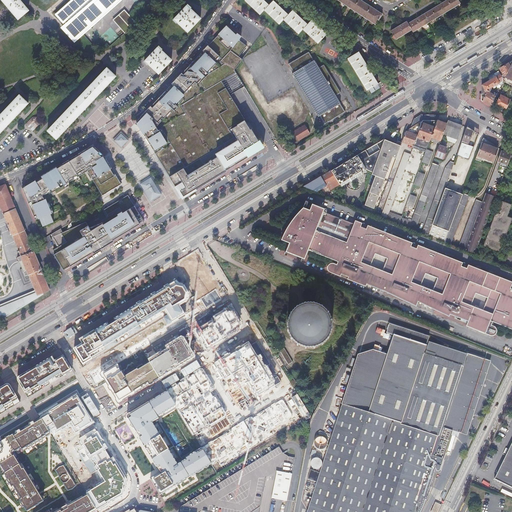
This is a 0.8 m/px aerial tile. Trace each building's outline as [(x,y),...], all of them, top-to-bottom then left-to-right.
[(19,0),(1,0),(8,7),(7,8),(10,12),(11,11),(18,19),(29,10),(19,0)] [(64,25),(61,28),(74,41),(82,34),(119,0),(70,0),(54,14),(58,18),(59,17),(62,20),(64,23),(68,20),(69,21),(64,25)] [(264,10),(268,5),(262,0),(244,0),(259,14),(264,10)] [(359,0),(337,0),(375,25),(382,14),(359,0)] [(446,0),(439,5),(444,13),(452,8),(447,0),(446,0)] [(447,0),(452,8),(460,3),(458,0),(447,0)] [(268,5),(264,10),(279,24),(283,20),(287,15),(281,9),(282,8),(281,7),(280,5),(279,6),(272,1),(268,5)] [(173,19),(176,22),(176,21),(187,32),(200,18),(195,13),(196,12),(195,10),(193,9),(188,4),(173,19)] [(431,10),(436,18),(444,13),(439,5),(431,10)] [(124,9),(112,20),(125,34),(137,24),(124,9)] [(287,15),(283,20),(299,33),(302,29),(307,24),(301,18),(302,17),(300,16),(299,15),(298,16),(292,10),(287,15)] [(423,14),(428,23),(436,18),(431,10),(423,14)] [(416,19),(420,27),(428,23),(423,14),(416,19)] [(408,24),(411,30),(412,32),(420,27),(416,19),(408,24)] [(307,24),(302,29),(318,43),(326,34),(320,28),(321,27),(320,26),(318,25),(317,26),(311,20),(307,24)] [(398,26),(403,35),(411,30),(408,24),(406,21),(398,26)] [(226,26),(226,25),(136,122),(155,153),(172,143),(163,128),(187,113),(181,104),(221,81),(235,72),(234,70),(242,59),(238,56),(246,46),(238,39),(241,36),(227,25),(226,26)] [(403,35),(398,26),(390,31),(395,39),(403,35)] [(143,61),(147,64),(148,63),(158,73),(171,60),(166,54),(167,53),(166,52),(164,51),(158,46),(143,61)] [(368,90),(376,85),(372,77),(373,76),(373,74),(372,73),(370,74),(364,62),(365,62),(364,60),(363,58),(362,59),(358,52),(348,58),(366,91),(368,90)] [(310,53),(289,63),(317,117),(321,115),(325,123),(346,113),(318,59),(300,68),(299,66),(304,63),(303,61),(312,57),(310,53)] [(480,101),(490,106),(496,94),(494,93),(493,94),(488,93),(491,87),(499,83),(500,86),(503,81),(511,62),(511,60),(499,69),(502,74),(500,76),(499,74),(481,85),(482,94),(480,99),(480,101)] [(511,62),(503,81),(511,85),(511,62)] [(107,68),(47,130),(56,139),(63,131),(65,133),(66,131),(68,130),(66,128),(77,117),(79,118),(80,117),(81,115),(80,114),(91,102),(92,103),(94,102),(95,100),(94,99),(105,87),(106,88),(108,87),(109,86),(108,84),(115,76),(107,68)] [(235,72),(221,81),(230,95),(244,87),(235,72)] [(172,143),(155,153),(171,179),(216,152),(234,141),(226,130),(244,119),(230,95),(221,81),(181,104),(187,113),(163,128),(172,143)] [(376,85),(368,90),(370,94),(382,86),(380,82),(376,85)] [(28,103),(19,95),(0,115),(0,133),(4,129),(5,130),(7,129),(8,128),(7,126),(18,114),(19,115),(21,114),(22,113),(21,111),(28,103)] [(500,95),(496,104),(506,109),(510,100),(500,95)] [(413,146),(424,115),(422,115),(414,120),(409,133),(405,131),(402,142),(406,143),(413,146)] [(429,141),(430,140),(431,137),(436,121),(439,115),(424,115),(413,146),(412,148),(422,152),(426,141),(429,141)] [(40,120),(37,117),(33,117),(26,124),(33,131),(40,124),(40,120)] [(257,151),(261,148),(252,133),(251,131),(244,119),(226,130),(234,141),(216,152),(227,170),(230,168),(246,158),(257,151)] [(431,137),(440,141),(442,135),(446,124),(436,121),(431,137)] [(446,124),(442,135),(450,138),(449,141),(455,143),(456,140),(461,126),(448,121),(446,124)] [(295,131),(298,140),(311,135),(308,126),(295,131)] [(466,127),(461,142),(461,143),(467,145),(472,130),(466,127)] [(121,134),(114,141),(121,147),(128,140),(121,134)] [(483,138),(475,159),(480,162),(482,157),(493,161),(498,148),(483,138)] [(380,149),(384,140),(384,139),(365,150),(369,156),(380,149)] [(372,172),(371,174),(375,176),(364,205),(370,208),(394,143),(384,140),(380,149),(372,172)] [(394,143),(370,208),(374,209),(392,157),(396,158),(400,146),(394,143)] [(469,159),(473,147),(461,143),(457,155),(469,159)] [(25,186),(22,189),(35,220),(39,218),(43,226),(53,221),(50,214),(51,213),(49,208),(47,203),(45,197),(87,171),(102,196),(121,184),(104,157),(93,146),(92,145),(88,148),(56,168),(56,167),(41,176),(41,177),(25,186)] [(439,145),(435,156),(444,159),(446,153),(445,153),(446,148),(439,145)] [(372,172),(380,149),(369,156),(365,150),(357,155),(366,169),(367,170),(372,172)] [(426,149),(422,161),(428,164),(433,152),(426,149)] [(500,166),(506,168),(509,160),(511,156),(511,154),(505,152),(501,151),(497,161),(501,162),(500,166)] [(182,198),(227,170),(216,152),(171,179),(182,198)] [(404,152),(381,217),(387,219),(410,154),(404,152)] [(362,171),(366,169),(357,155),(344,163),(346,167),(352,176),(351,180),(363,173),(362,171)] [(445,168),(422,233),(428,235),(432,224),(445,187),(454,163),(450,161),(445,168)] [(331,170),(331,171),(334,175),(338,182),(341,186),(345,184),(351,180),(352,176),(346,167),(344,163),(340,165),(335,168),(331,170)] [(411,222),(409,228),(415,230),(439,165),(432,163),(411,222)] [(331,171),(321,177),(326,184),(331,181),(334,185),(338,182),(334,175),(331,171)] [(418,172),(413,184),(420,186),(424,175),(418,172)] [(304,186),(304,187),(316,191),(319,189),(322,194),(328,196),(331,194),(326,184),(321,177),(321,176),(304,186)] [(140,184),(150,201),(161,195),(150,177),(140,184)] [(25,276),(28,275),(32,283),(37,296),(43,293),(49,291),(10,197),(8,193),(5,185),(0,186),(0,206),(21,256),(17,258),(19,262),(23,261),(24,263),(26,270),(23,272),(25,276)] [(445,187),(432,224),(448,231),(462,194),(445,187)] [(448,231),(444,242),(451,244),(469,195),(463,193),(462,194),(448,231)] [(482,202),(464,249),(466,250),(475,253),(496,197),(485,193),(482,202)] [(409,194),(405,206),(412,209),(416,197),(409,194)] [(63,270),(143,221),(128,195),(104,210),(107,215),(105,216),(106,218),(89,228),(86,222),(63,233),(60,229),(51,234),(58,247),(53,250),(54,255),(63,270)] [(476,199),(458,247),(464,249),(482,202),(476,199)] [(492,321),(494,322),(511,329),(511,288),(510,288),(511,282),(511,281),(468,264),(466,268),(461,265),(462,262),(418,244),(416,248),(410,246),(412,242),(367,225),(366,228),(360,226),(361,222),(355,220),(353,223),(322,211),(324,207),(312,203),(310,209),(305,207),(308,201),(306,200),(303,206),(300,209),(296,214),(291,220),(289,223),(285,230),(283,234),(281,239),(289,242),(284,254),(287,255),(288,252),(302,257),(300,261),(303,262),(308,249),(338,261),(337,264),(333,262),(331,263),(330,263),(329,264),(328,265),(327,267),(327,268),(328,269),(329,271),(329,272),(331,272),(340,276),(341,274),(348,277),(347,279),(365,286),(366,284),(386,292),(416,306),(418,301),(449,316),(450,314),(468,321),(466,326),(490,335),(492,335),(493,335),(495,334),(496,333),(496,331),(496,330),(496,328),(494,326),(493,325),(491,325),(492,321)] [(482,246),(499,252),(511,217),(507,216),(511,204),(499,200),(482,246)] [(401,218),(399,224),(409,228),(411,222),(401,218)] [(197,258),(182,267),(200,298),(215,289),(197,258)] [(0,320),(43,294),(43,293),(37,296),(32,283),(0,301),(0,320)] [(108,324),(105,326),(117,346),(168,314),(169,316),(165,318),(166,320),(169,326),(186,315),(182,309),(180,305),(187,301),(188,294),(185,289),(179,287),(173,291),(170,286),(115,320),(117,323),(110,327),(108,324)] [(320,343),(324,338),(326,332),(326,325),(325,319),(321,314),(316,311),(310,309),(304,308),(298,310),(293,314),(289,319),(287,326),(288,332),(290,339),(295,344),(301,347),(307,348),(314,346),(320,343)] [(83,345),(75,350),(84,365),(117,346),(105,326),(80,341),(83,345)] [(379,327),(375,337),(380,338),(384,329),(379,327)] [(416,511),(445,429),(468,436),(490,365),(464,356),(425,343),(424,349),(384,336),(359,412),(339,404),(305,511),(416,511)] [(283,349),(279,351),(287,365),(291,362),(283,349)] [(0,414),(23,401),(71,372),(59,353),(11,382),(0,388),(0,414)] [(155,422),(179,407),(170,391),(129,414),(128,415),(128,417),(128,419),(161,472),(150,479),(160,495),(211,464),(201,448),(185,458),(187,459),(183,462),(175,449),(172,451),(155,422)] [(50,432),(41,418),(2,442),(0,441),(0,466),(4,474),(2,475),(11,492),(14,491),(26,511),(27,511),(44,501),(44,500),(39,493),(23,467),(22,468),(12,453),(16,451),(18,454),(22,452),(24,454),(25,453),(25,454),(47,440),(45,437),(46,436),(49,435),(51,434),(50,432)] [(511,488),(511,442),(494,480),(511,488)] [(276,473),(291,475),(295,458),(290,457),(282,450),(280,447),(240,471),(179,508),(178,510),(187,511),(197,511),(198,510),(206,511),(253,511),(259,509),(265,479),(276,473)] [(91,457),(96,465),(98,463),(96,460),(100,457),(97,453),(91,457)] [(59,466),(54,470),(67,491),(73,489),(77,485),(64,465),(59,466)] [(102,474),(107,488),(115,486),(109,471),(102,474)] [(286,501),(291,475),(276,473),(271,498),(286,501)] [(47,511),(93,511),(97,510),(87,495),(56,511),(54,508),(52,510),(47,511)] [(431,511),(432,511),(438,511),(442,505),(436,502),(431,511)]
